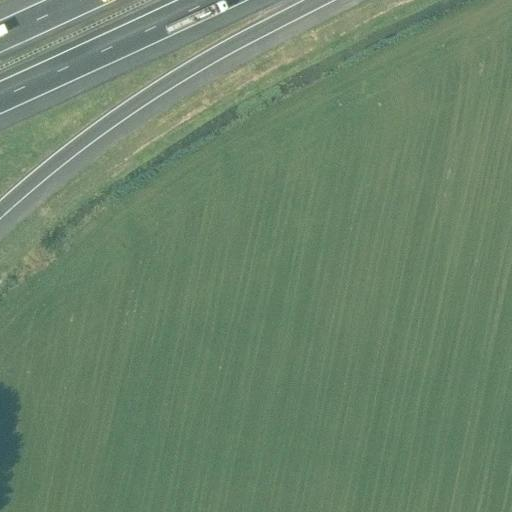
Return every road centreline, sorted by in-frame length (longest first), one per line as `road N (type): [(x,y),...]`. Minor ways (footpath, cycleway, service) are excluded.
road 1 (motorway): [(0,211),(89,136),(187,72),(326,0)]
road 2 (motorway): [(0,96),(209,0)]
